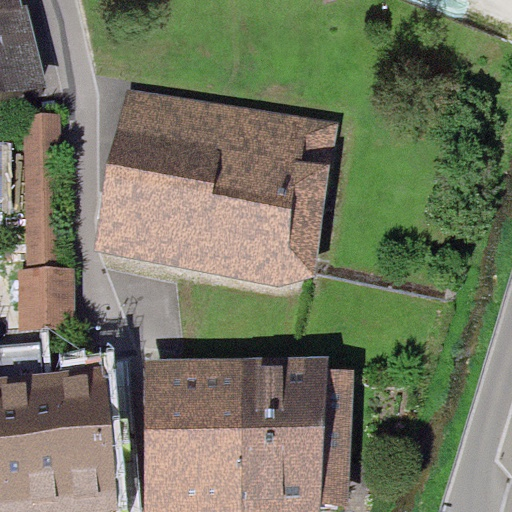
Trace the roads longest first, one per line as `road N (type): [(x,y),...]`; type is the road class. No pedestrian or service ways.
road 1 (residential): [(50,0),(68,65),(88,244),(126,386),(131,511)]
road 2 (tertiary): [(511,344),(467,511)]
